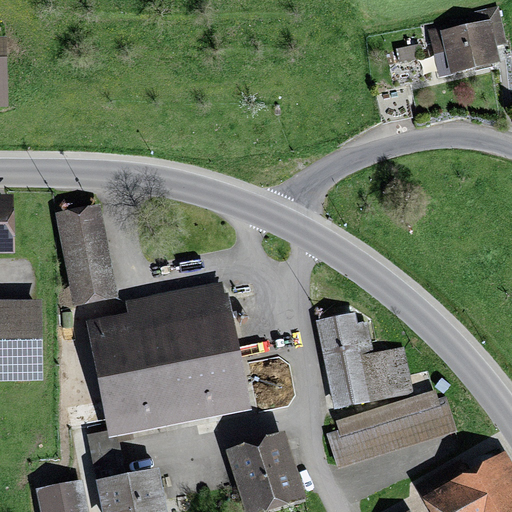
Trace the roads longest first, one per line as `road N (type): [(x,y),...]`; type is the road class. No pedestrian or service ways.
road 1 (tertiary): [(511,421),(395,294),(284,221)]
road 2 (unclassified): [(336,511),(310,447),(284,221)]
road 3 (tertiary): [(284,221),(148,179),(0,173)]
road 4 (unclassified): [(284,221),(307,184),(394,145),(449,136),(511,148)]
